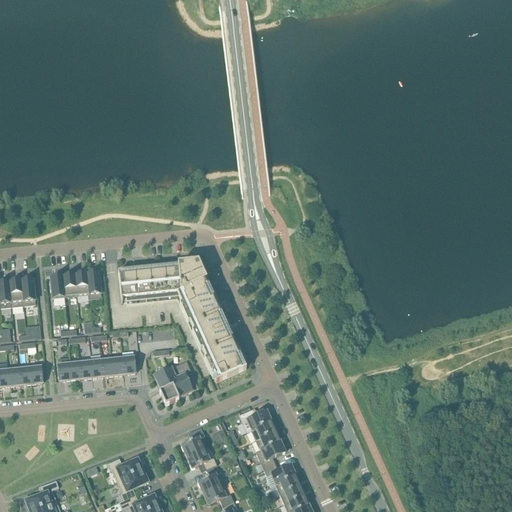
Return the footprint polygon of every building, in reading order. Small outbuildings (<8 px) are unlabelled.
[(156,270),(149,270),(148,270),(148,273),(141,274),(141,271),(134,272),(133,272),(133,274),(126,275),(126,273),(118,273),(122,306),(123,306),(122,301),(181,295),(183,294),(185,299),(183,299),(221,382),(216,384),(216,385),(246,371),(243,364),(241,365),(234,351),(236,350),(230,337),(228,338),(222,324),(224,323),(218,310),(216,311),(210,296),(212,295),(209,288),(208,288),(206,289),(204,284),(206,283),(200,269),(194,271),(192,266),(178,267),(178,270),(171,270),(171,268),(163,269),(163,271),(156,272),(156,270)] [(87,276),(89,301),(102,300),(99,275),(87,276)] [(75,277),(77,297),(88,296),(89,301),(87,276),(75,277)] [(63,278),(65,299),(77,297),(75,277),(63,278)] [(63,278),(50,280),(53,300),(65,299),(63,278)] [(33,282),(21,284),(24,309),(36,308),(33,282)] [(21,284),(9,285),(12,310),(24,309),(21,284)] [(9,285),(0,285),(0,311),(12,310),(9,285)] [(123,361),(125,377),(135,376),(134,359),(123,361)] [(114,378),(125,377),(123,361),(112,362),(114,378)] [(103,379),(114,378),(112,362),(101,363),(103,379)] [(92,380),(103,379),(101,363),(90,364),(92,380)] [(81,381),(92,380),(90,364),(79,365),(81,381)] [(159,394),(165,408),(179,402),(178,400),(199,391),(186,364),(154,378),(161,393),(159,394)] [(70,383),(81,381),(79,365),(69,366),(70,383)] [(59,384),(70,383),(69,366),(58,367),(59,384)] [(41,369),(30,370),(32,387),(42,385),(41,369)] [(21,388),(32,387),(30,370),(19,371),(21,388)] [(10,389),(21,388),(19,371),(8,372),(10,389)] [(0,389),(10,389),(8,372),(0,373),(0,389)] [(251,413),(239,418),(247,435),(251,433),(270,425),(269,423),(270,422),(267,413),(257,417),(254,419),(251,413)] [(270,425),(251,433),(255,443),(274,435),(273,431),(274,430),(272,425),(270,425)] [(188,436),(191,444),(181,448),(187,460),(204,452),(200,441),(205,439),(201,430),(188,436)] [(224,434),(219,436),(222,444),(227,441),(224,434)] [(274,435),(255,443),(260,453),(256,455),(279,445),(277,440),(278,440),(276,434),(275,435),(274,435)] [(279,445),(256,455),(263,472),(275,467),(273,461),(285,455),(281,446),(280,447),(279,445)] [(203,466),(206,473),(217,468),(209,450),(204,452),(187,460),(192,471),(203,466)] [(236,455),(240,462),(244,460),(241,453),(236,455)] [(239,467),(235,460),(231,462),(234,469),(239,467)] [(112,473),(117,484),(142,473),(140,470),(142,469),(138,461),(122,468),(119,461),(107,467),(110,474),(112,473)] [(275,467),(263,472),(267,479),(271,477),(276,487),(275,487),(275,488),(294,479),(293,477),(295,476),(291,467),(278,473),(275,467)] [(117,484),(122,496),(120,496),(123,503),(124,503),(136,498),(133,491),(148,484),(144,476),(143,476),(142,473),(117,484)] [(220,475),(198,485),(203,496),(225,486),(220,475)] [(294,479),(275,488),(280,497),(299,489),(297,485),(298,484),(296,479),(294,479)] [(30,511),(36,511),(57,504),(52,493),(59,490),(56,483),(38,490),(41,496),(25,502),(28,511),(30,511)] [(225,486),(203,496),(208,508),(219,503),(222,509),(233,504),(231,498),(225,486)] [(299,489),(280,497),(284,507),(303,499),(301,494),(303,494),(300,488),(299,489)] [(154,497),(139,504),(136,498),(124,503),(123,503),(118,505),(121,511),(122,511),(128,510),(129,511),(152,511),(158,510),(157,506),(158,506),(154,497)] [(261,497),(256,499),(260,506),(264,504),(261,497)] [(303,499),(284,507),(286,511),(299,511),(308,508),(306,504),(307,504),(305,498),(303,499)]
